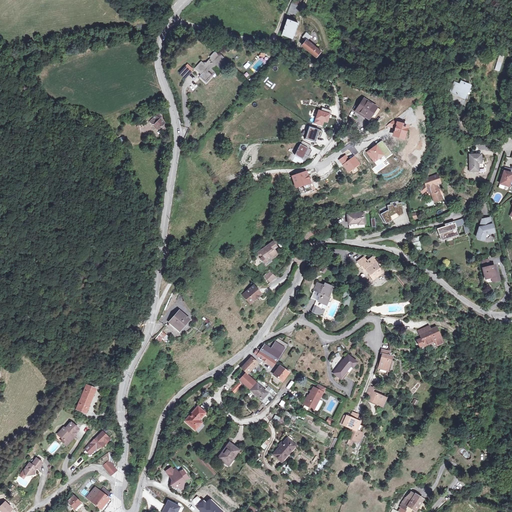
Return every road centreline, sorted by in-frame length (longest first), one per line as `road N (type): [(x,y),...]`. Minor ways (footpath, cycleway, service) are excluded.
road 1 (secondary): [(119,511),(121,394),(148,327),(176,147),(160,41),(186,0)]
road 2 (track): [(2,60),(30,95),(82,119),(107,143),(161,247)]
road 3 (tertiary): [(133,511),(167,408),(244,352)]
road 4 (residential): [(359,244),(475,211),(511,144)]
road 5 (track): [(272,43),(302,55),(329,82),(338,113),(314,162),(280,171)]
road 6 (track): [(280,171),(263,172),(240,189),(152,305)]
road 7 (tertiary): [(359,244),(400,253),(491,315),(511,314)]
road 8 (track): [(166,26),(2,60)]
road 9 (tertiary): [(256,342),(308,248),(329,240),(359,244)]
road 10 (residential): [(377,340),(377,325),(366,318),(338,337),(301,321),(256,342)]
road 11 (residential): [(282,392),(249,421),(225,411),(218,397),(244,352)]
